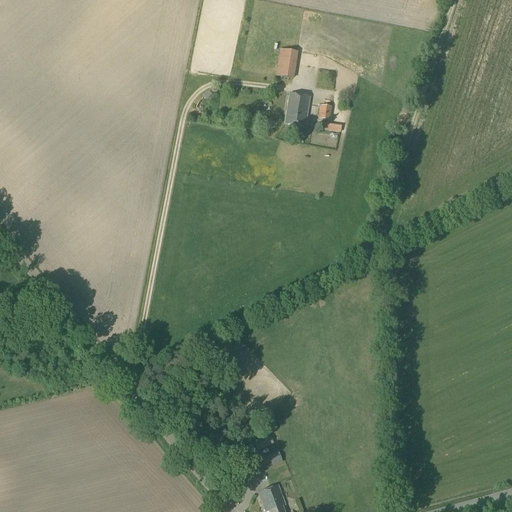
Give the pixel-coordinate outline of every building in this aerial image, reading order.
[(204,48),(203,73),(228,74),(229,50),(235,51),(236,41),(233,41),(233,32),(213,31),(213,39),(208,38),(207,48),(204,48)] [(295,56),(279,54),(278,67),(294,69),(295,56)] [(304,128),(309,98),(289,95),(285,125),(304,128)] [(330,122),(332,108),(320,107),(318,120),(330,122)] [(324,132),(343,132),(343,123),(324,124),(324,132)] [(18,368),(12,366),(9,374),(15,376),(18,368)] [(257,452),(274,445),(269,435),(253,442),(257,452)] [(264,470),(282,464),(278,453),(260,459),(264,470)] [(283,511),(282,507),(285,506),(278,487),(258,494),(264,511),(283,511)]
